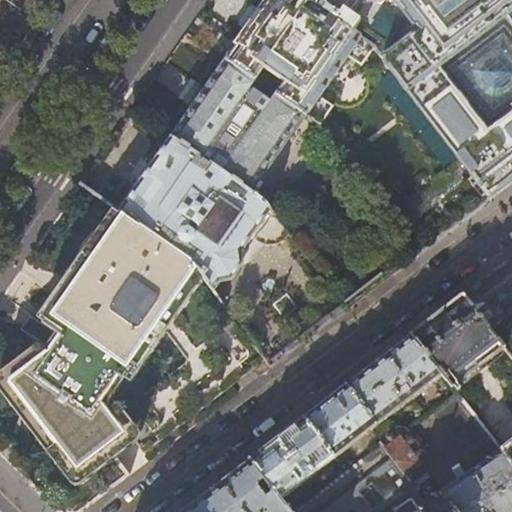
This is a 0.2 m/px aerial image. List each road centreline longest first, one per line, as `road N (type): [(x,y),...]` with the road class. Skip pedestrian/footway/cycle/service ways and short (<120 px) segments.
road 1 (residential): [(511,219),(129,511)]
road 2 (primary): [(0,128),(90,0)]
